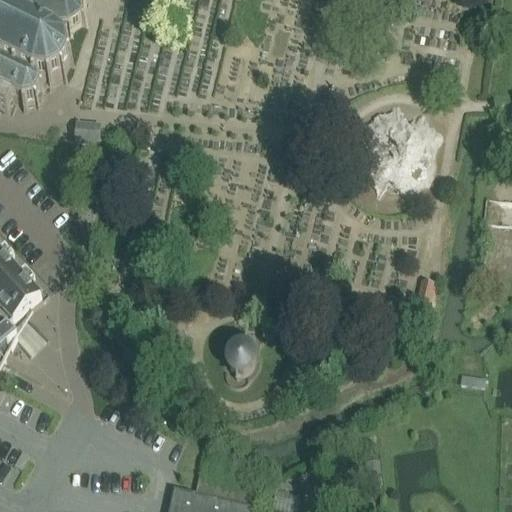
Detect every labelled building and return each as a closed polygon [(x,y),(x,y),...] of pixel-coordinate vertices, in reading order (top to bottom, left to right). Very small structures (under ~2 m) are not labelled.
[(84,12),(88,10),(86,6),(82,9),(71,3),(71,0),(0,0),(0,111),(8,116),(13,104),(23,110),(24,114),(27,114),(28,110),(36,108),(40,110),(41,109),(38,106),(42,97),(46,98),(46,95),(43,93),(38,87),(49,89),(50,93),(53,93),(53,89),(63,83),(66,86),(68,83),(65,80),(70,70),(75,71),(75,67),(68,64),(69,55),(72,54),(76,47),(77,45),(72,36),(82,29),(87,31),(89,27),(85,25),(84,12)] [(100,146),(101,130),(77,129),(76,145),(100,146)] [(0,378),(6,367),(7,366),(18,347),(19,345),(10,335),(26,320),(27,319),(43,305),(49,299),(36,285),(27,275),(15,262),(6,252),(0,245),(0,378)] [(442,310),(445,289),(431,287),(428,308),(442,310)] [(237,341),(236,349),(232,351),(230,353),(229,355),(228,357),(227,360),(226,366),(227,369),(227,371),(228,374),(230,376),(231,378),(234,380),(237,381),(240,382),(242,382),(247,381),(249,381),(251,379),(253,377),(254,376),(256,374),(257,371),(258,368),(258,366),(258,363),(258,360),(257,358),(257,356),(255,354),(257,345),(237,341)] [(486,382),(463,379),(461,389),(485,392),(486,382)] [(378,464),(366,466),(368,487),(381,485),(378,464)] [(175,496),(170,511),(255,511),(259,495),(200,481),(198,487),(196,498),(195,498),(193,498),(175,494),(175,496)]
